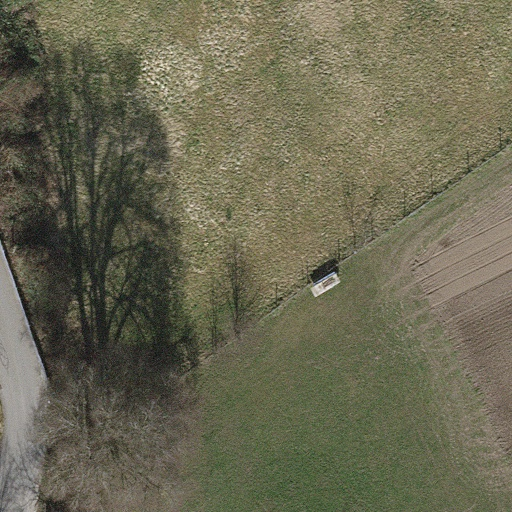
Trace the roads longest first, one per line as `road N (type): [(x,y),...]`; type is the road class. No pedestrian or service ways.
road 1 (track): [(98,511),(174,412),(511,161)]
road 2 (unclassified): [(0,507),(10,503),(31,452),(27,390),(0,293)]
